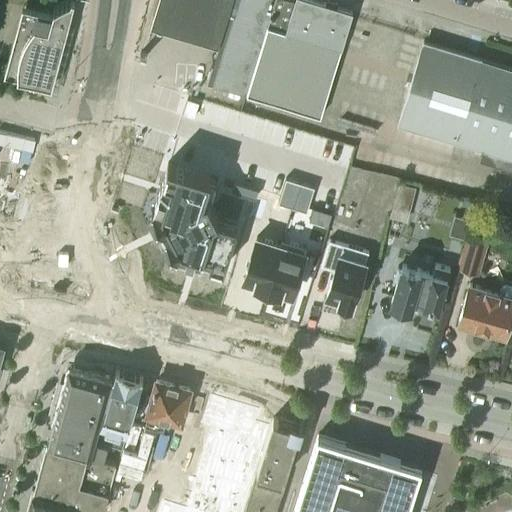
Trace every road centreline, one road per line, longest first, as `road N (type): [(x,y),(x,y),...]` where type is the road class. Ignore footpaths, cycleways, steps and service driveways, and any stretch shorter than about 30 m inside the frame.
road 1 (secondary): [(78,313),(151,347),(511,434)]
road 2 (secondary): [(511,419),(159,329),(122,312),(96,286)]
road 3 (secondary): [(0,473),(45,318)]
road 4 (secondary): [(103,0),(79,129)]
road 5 (secondary): [(100,128),(124,0)]
road 6 (secondary): [(80,250),(100,128)]
